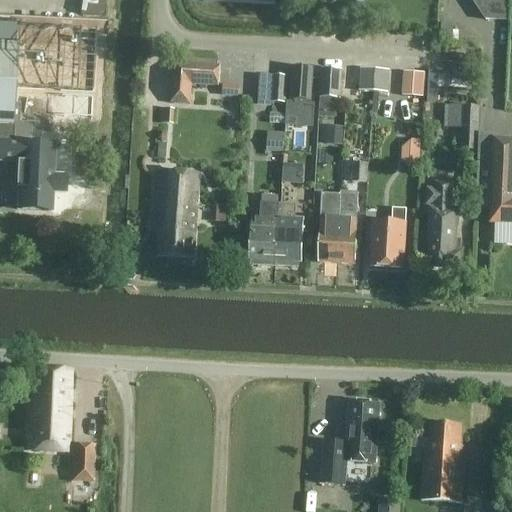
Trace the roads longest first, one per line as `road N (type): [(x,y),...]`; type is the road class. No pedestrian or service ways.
road 1 (unclassified): [(511,382),(0,357)]
road 2 (residential): [(429,55),(185,42),(164,27),(159,0)]
road 3 (track): [(125,511),(123,365)]
road 4 (track): [(226,370),(218,511)]
